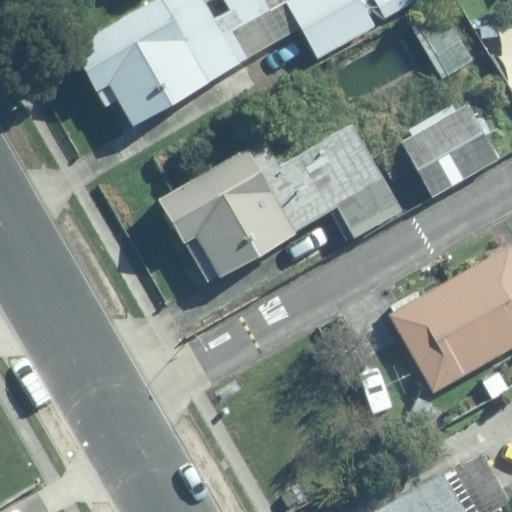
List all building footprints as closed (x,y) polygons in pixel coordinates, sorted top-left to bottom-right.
[(206,0),(155,0),(75,43),(97,83),(111,75),(135,119),(303,29),(318,57),(377,25),(363,0),(224,0),(230,10),(216,18),(206,0)] [(444,0),(443,0),(406,24),(442,80),(480,56),(444,0)] [(465,104),(401,142),(433,195),(497,157),(465,104)] [(267,140),(162,199),(185,240),(197,233),(221,275),(336,210),(352,239),(402,211),(352,123),(281,163),(267,140)] [(511,250),(510,247),(389,316),(433,392),(511,346),(511,250)] [(464,511),(443,475),(379,511),(464,511)]
